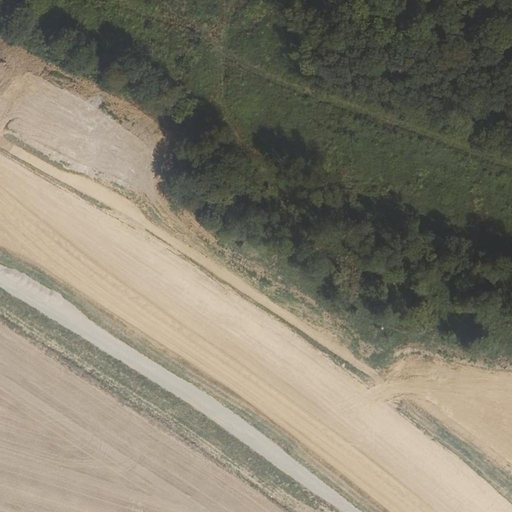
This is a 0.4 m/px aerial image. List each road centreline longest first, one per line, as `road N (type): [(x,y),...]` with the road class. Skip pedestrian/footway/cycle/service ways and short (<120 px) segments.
road 1 (track): [(0,173),(100,226),(347,392),(503,511)]
road 2 (track): [(0,263),(52,283),(206,371),(397,511)]
